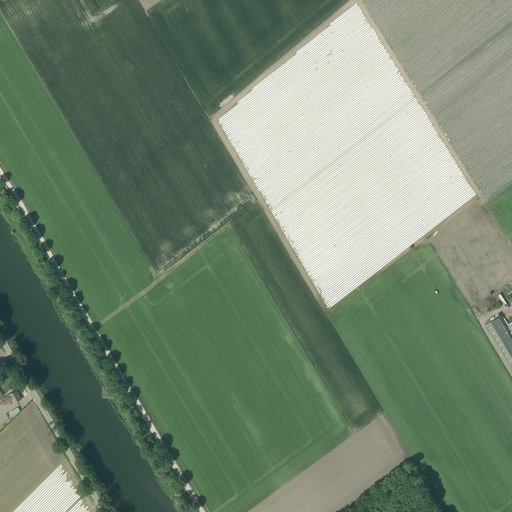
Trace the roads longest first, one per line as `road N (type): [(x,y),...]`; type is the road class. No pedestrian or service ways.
road 1 (track): [(0,170),(203,511)]
road 2 (unclassified): [(102,511),(0,338)]
